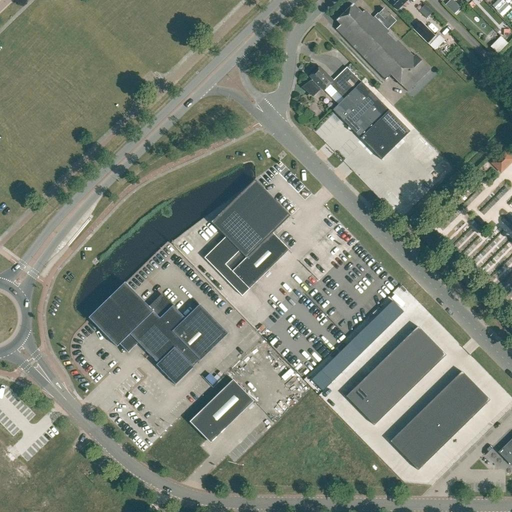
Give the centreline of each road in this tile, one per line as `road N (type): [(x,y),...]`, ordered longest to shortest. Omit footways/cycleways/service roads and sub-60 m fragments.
road 1 (unclassified): [(511,505),(192,496),(142,474),(46,378)]
road 2 (primary): [(280,0),(68,205),(1,286)]
road 3 (residential): [(511,367),(269,118)]
road 4 (primary): [(24,307),(55,241),(203,89)]
road 5 (unknown): [(79,414),(105,371),(182,385),(230,337)]
road 6 (residential): [(140,108),(255,0)]
road 7 (residential): [(269,118),(284,89),(292,40),(326,0)]
